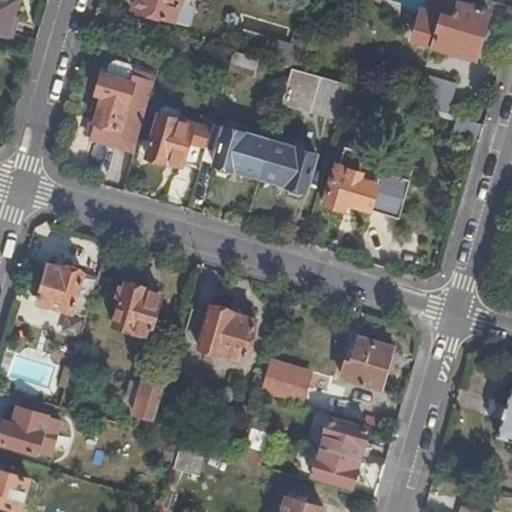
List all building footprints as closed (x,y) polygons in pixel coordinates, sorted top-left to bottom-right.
[(16,1),(13,0),(0,0),(0,33),(11,37),(17,18),(12,16),(16,1)] [(135,0),(130,22),(166,33),(169,22),(174,23),(178,6),(185,8),(188,6),(189,0),(135,0)] [(426,0),(424,11),(414,43),(474,61),(489,13),(459,4),(460,0),(426,0)] [(285,67),(291,69),(308,12),(302,10),(287,61),(285,67)] [(269,63),(285,67),(287,61),(271,56),(269,63)] [(107,65),(103,76),(126,83),(130,72),(127,66),(113,62),(107,65)] [(281,101),(339,118),(347,93),(349,86),(291,69),(281,101)] [(117,144),(135,149),(155,81),(144,78),(141,87),(126,83),(103,76),(101,75),(95,94),(101,96),(93,123),(95,124),(91,138),(117,145),(117,144)] [(449,115),(457,86),(429,78),(421,107),(449,115)] [(357,97),(359,89),(349,86),(347,93),(357,97)] [(198,170),(201,161),(210,130),(177,120),(179,114),(176,110),(165,107),(162,108),(159,115),(158,115),(146,157),(166,163),(167,161),(198,170)] [(479,142),(484,126),(457,118),(452,134),(479,142)] [(93,123),(89,122),(85,136),(91,138),(95,124),(93,123)] [(231,170),(259,178),(270,142),(212,125),(210,130),(201,161),(217,166),(216,169),(216,172),(228,175),(231,173),(231,170)] [(270,142),(259,178),(288,186),(287,190),(289,193),(300,196),(303,194),(304,191),(306,192),(316,155),(270,142)] [(339,166),(336,166),(325,206),(345,212),(347,205),(371,211),(371,210),(399,218),(410,179),(382,172),(378,185),(362,180),(364,173),(360,172),(364,157),(344,151),(339,166)] [(37,304),(86,318),(96,281),(82,277),(83,274),(61,268),(60,269),(47,265),(37,304)] [(147,290),(125,284),(113,327),(149,337),(161,296),(146,292),(147,290)] [(198,348),(245,361),(257,321),(233,314),(233,313),(210,306),(207,315),(192,310),(183,341),(198,346),(198,348)] [(393,348),(359,339),(352,362),(346,360),(342,377),(381,389),(387,368),(392,369),(397,352),(392,351),(393,348)] [(71,369),(63,367),(57,390),(64,393),(71,369)] [(147,423),(154,425),(164,389),(143,382),(133,414),(148,418),(147,423)] [(511,387),(511,388),(497,436),(511,440),(511,387)] [(0,443),(52,458),(62,421),(19,408),(14,426),(4,423),(0,435),(0,443)] [(329,418),(321,448),(359,459),(362,448),(364,448),(369,430),(329,418)] [(155,457),(175,463),(181,443),(161,438),(155,457)] [(175,463),(173,468),(200,476),(207,451),(181,443),(175,463)] [(359,459),(321,448),(312,477),(352,489),(357,471),(356,470),(359,459)] [(243,450),(240,461),(260,467),(262,456),(243,450)] [(0,511),(10,511),(11,509),(20,511),(29,481),(0,471),(0,511)] [(323,511),(325,508),(288,498),(284,511),(323,511)]
